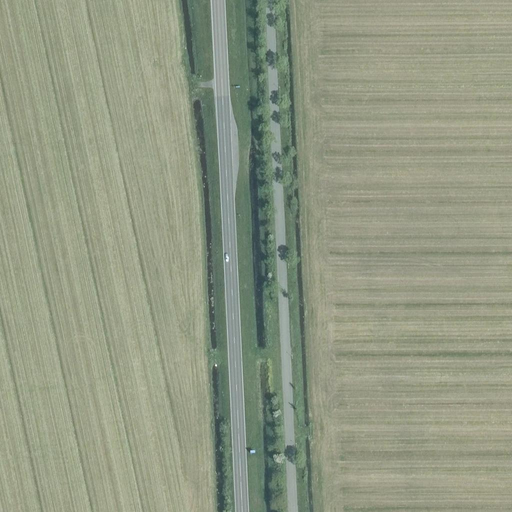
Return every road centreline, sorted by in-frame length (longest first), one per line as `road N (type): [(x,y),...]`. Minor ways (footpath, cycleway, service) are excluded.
road 1 (unclassified): [(293,511),(268,0)]
road 2 (tertiary): [(241,511),(217,0)]
